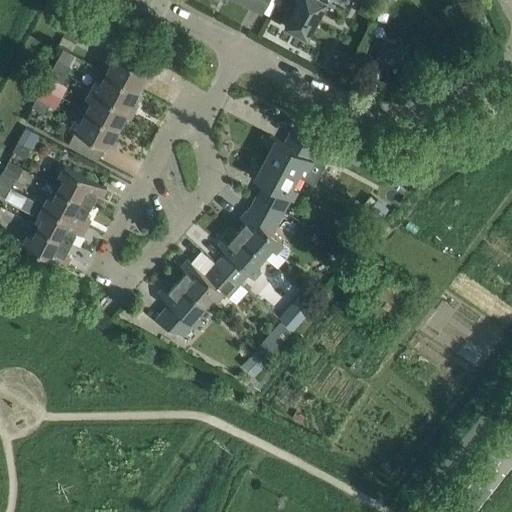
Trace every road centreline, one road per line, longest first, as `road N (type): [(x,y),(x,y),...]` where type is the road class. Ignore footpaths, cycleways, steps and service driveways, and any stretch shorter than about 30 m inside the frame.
road 1 (residential): [(206,110),(170,128),(125,221),(122,252),(144,252),(197,186),(211,146)]
road 2 (residential): [(511,51),(411,113),(378,108),(243,40)]
